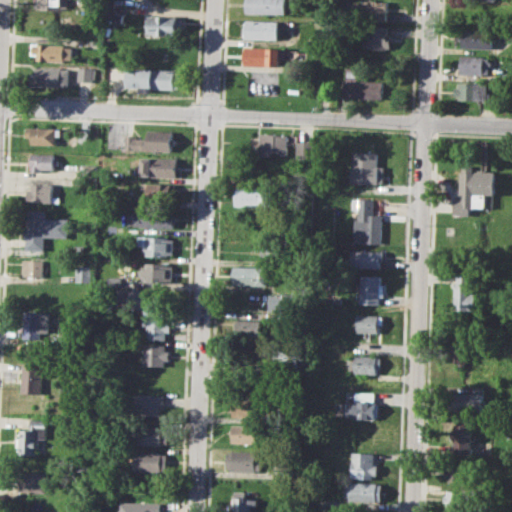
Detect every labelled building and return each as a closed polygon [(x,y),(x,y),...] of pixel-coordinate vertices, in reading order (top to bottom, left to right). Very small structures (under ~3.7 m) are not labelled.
[(68,0),(68,7),(64,7),(64,10),(39,10),(39,0),(68,0)] [(245,0),(289,0),(289,14),(245,13),(245,0)] [(368,0),(387,0),(386,21),(368,21),(368,0)] [(149,16),(183,16),(182,34),(149,34),(149,16)] [(245,20),(281,21),(281,39),(244,38),(245,20)] [(369,26),(387,27),(386,33),(391,34),(390,49),(363,48),(363,37),(369,38),(369,26)] [(463,29),(494,30),(493,48),(462,47),(463,29)] [(32,44),(74,45),(74,61),(37,60),(38,54),(32,54),(32,44)] [(245,46),(282,47),(281,65),(244,64),(245,46)] [(460,56),(490,57),(489,74),(459,73),(460,56)] [(344,97),(344,90),(337,90),(337,78),(346,79),(346,65),(358,66),(357,79),(385,81),(385,99),(344,97)] [(36,67),(70,68),(70,86),(32,84),(32,73),(36,74),(36,67)] [(79,67),(96,67),(96,81),(79,81),(79,67)] [(128,68),(182,70),(182,90),(127,87),(128,68)] [(459,82),(489,83),(488,100),(458,99),(458,95),(454,95),(454,86),(459,86),(459,82)] [(27,126),(57,127),(56,144),(33,143),(33,137),(27,137),(27,126)] [(125,134),(137,135),(137,138),(148,139),(148,128),(174,129),(173,151),(125,150),(125,134)] [(260,133),(289,135),(288,152),(271,151),(271,156),(258,155),(260,133)] [(297,141),(315,142),(314,157),(296,156),(297,141)] [(352,151),(378,152),(378,165),(382,166),(381,183),(351,182),(352,151)] [(33,153),(53,153),(53,159),(59,159),(59,162),(54,162),(54,168),(42,167),(42,171),(32,171),(32,165),(28,165),(28,160),(33,160),(33,153)] [(144,157),(181,159),(180,177),(143,175),(144,157)] [(265,163),(293,164),(293,177),(265,176),(265,163)] [(454,213),(454,195),(460,195),(461,171),(464,171),(465,165),(475,165),(474,171),(495,171),(495,194),(486,194),(485,207),(470,207),(470,214),(454,213)] [(32,183),(55,184),(54,196),(62,196),(61,203),(27,201),(27,190),(32,190),(32,183)] [(148,183),(176,183),(176,199),(147,198),(148,183)] [(237,186),(263,187),(262,207),(236,206),(237,186)] [(353,198),(374,199),(373,213),(382,213),(381,242),(354,241),(355,219),(358,219),(359,208),(352,207),(353,198)] [(137,208),(176,210),(175,228),(136,226),(137,208)] [(29,210),(47,210),(47,217),(71,218),(70,237),(47,237),(47,250),(28,249),(29,210)] [(138,234),(170,235),(170,238),(176,239),(176,254),(170,253),(170,256),(147,256),(147,250),(142,250),(143,243),(138,242),(138,234)] [(261,242),(281,242),(281,256),(261,256),(261,242)] [(351,250),(385,250),(384,261),(380,261),(380,268),(350,268),(351,250)] [(27,259),(46,260),(46,276),(27,276),(27,259)] [(147,263),(175,264),(175,282),(147,282),(147,277),(140,277),(140,267),(147,268),(147,263)] [(76,265),(93,265),(93,282),(76,282),(76,265)] [(234,266),(270,267),(270,285),(234,284),(234,266)] [(456,273),(471,274),(470,292),(479,293),(478,310),(454,310),(456,273)] [(360,274),(381,275),(380,283),(385,284),(384,295),(380,295),(380,304),(359,303),(360,274)] [(109,277),(125,277),(125,286),(108,286),(109,277)] [(117,289),(150,289),(149,304),(144,303),(144,313),(132,313),(132,308),(116,307),(117,289)] [(269,294),(297,295),(296,313),(268,312),(269,294)] [(25,311),(51,311),(51,339),(25,339),(25,311)] [(357,315),(384,315),(383,325),(378,325),(378,333),(357,333),(357,315)] [(145,318),(169,319),(168,323),(173,323),(173,331),(168,331),(168,339),(149,339),(150,325),(145,325),(145,318)] [(237,319),(261,320),(261,337),(237,336),(237,319)] [(145,344),(166,345),(166,350),(172,350),(172,360),(166,360),(166,366),(145,365),(145,344)] [(449,345),(466,345),(466,363),(449,363),(449,345)] [(349,357),(356,357),(356,355),(382,355),(382,368),(377,368),(377,374),(355,373),(355,370),(349,370),(349,357)] [(24,364),(38,365),(38,368),(43,369),(42,393),(23,392),(24,364)] [(346,401),(356,402),(356,392),(374,392),(374,402),(379,402),(379,418),(345,417),(346,401)] [(449,392),(484,393),(484,412),(448,411),(449,392)] [(131,394),(166,395),(166,416),(130,415),(131,394)] [(259,397),(259,417),(234,416),(234,409),(230,409),(230,396),(259,397)] [(21,428),(32,428),(32,418),(48,418),(48,438),(40,438),(40,454),(21,454),(21,428)] [(136,424),(171,426),(170,445),(136,443),(136,424)] [(233,425),(259,425),(259,443),(233,443),(233,425)] [(449,425),(472,426),(471,453),(448,452),(449,425)] [(228,450),(257,451),(257,459),(263,459),(263,471),(227,470),(228,450)] [(138,452),(169,453),(169,472),(137,470),(138,452)] [(353,452),(373,452),(373,464),(378,464),(378,475),(373,475),(373,478),(352,478),(353,452)] [(449,462),(468,463),(468,481),(448,480),(449,462)] [(16,471),(49,472),(48,493),(15,492),(16,471)] [(346,482),(382,482),(381,501),(345,500),(346,482)] [(447,489),(465,490),(464,507),(448,507),(448,502),(444,502),(444,495),(447,495),(447,489)] [(233,511),(234,490),(250,490),(249,498),(259,498),(258,504),(252,504),(252,511),(233,511)] [(121,511),(121,501),(163,502),(163,511),(121,511)]
